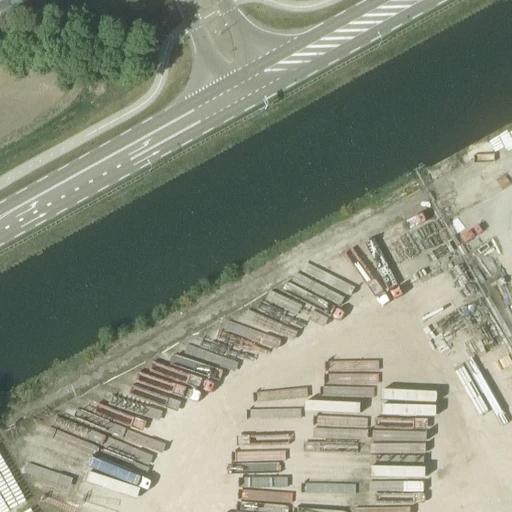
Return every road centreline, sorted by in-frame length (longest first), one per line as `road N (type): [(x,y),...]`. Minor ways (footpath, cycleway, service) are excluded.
road 1 (secondary): [(0,228),(234,98)]
road 2 (secondary): [(263,82),(414,0)]
